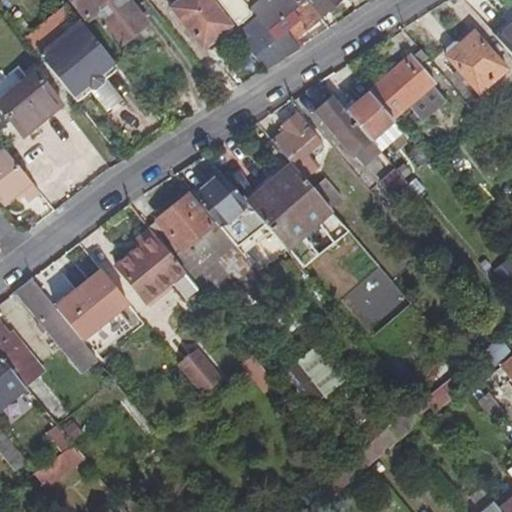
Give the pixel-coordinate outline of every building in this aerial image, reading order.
[(125,0),(66,0),(70,4),(71,4),(83,19),(85,19),(95,32),(102,27),(119,47),(146,25),(125,0)] [(214,35),(229,24),(210,0),(183,0),(171,10),(203,51),(218,39),(214,35)] [(262,0),(250,10),(258,20),(265,28),(269,33),(306,3),(308,2),(321,17),(342,0),(262,0)] [(255,58),(265,70),(298,49),(294,42),(322,21),(306,3),(269,33),(275,41),(255,58)] [(72,14),(31,47),(41,61),(72,99),(86,88),(100,78),(115,66),(72,14)] [(258,34),(265,28),(258,20),(252,25),(258,34)] [(214,35),(218,39),(232,28),(229,24),(214,35)] [(237,38),(255,58),(275,41),(269,33),(265,28),(258,34),(252,25),(237,38)] [(511,26),(497,39),(511,56),(511,26)] [(474,33),(446,58),(478,95),(507,70),(474,33)] [(412,56),(370,91),(393,119),(408,106),(420,122),(444,102),(432,87),(434,84),(412,56)] [(33,72),(0,98),(0,112),(20,138),(60,105),(33,72)] [(100,78),(86,88),(105,112),(119,102),(100,78)] [(369,141),(392,122),(368,93),(346,113),(369,141)] [(369,141),(346,113),(333,99),(316,113),(353,157),(370,142),(369,141)] [(292,167),(305,181),(319,170),(313,164),(326,153),(295,117),(280,129),(285,134),(273,144),(292,167)] [(370,142),(353,157),(362,167),(379,152),(370,142)] [(30,203),(41,195),(5,150),(0,154),(0,198),(6,206),(22,194),(30,203)] [(312,226),(330,211),(305,181),(292,167),(275,182),(312,226)] [(417,196),(395,171),(380,184),(401,209),(417,196)] [(222,172),(193,196),(236,249),(265,226),(249,205),(243,198),(222,172)] [(271,233),(285,250),(312,226),(275,182),(249,205),(265,226),(271,233)] [(187,196),(157,219),(181,250),(211,226),(187,196)] [(181,250),(157,219),(148,227),(150,229),(155,235),(172,257),(181,250)] [(265,226),(236,249),(242,256),(271,233),(265,226)] [(137,240),(142,246),(155,235),(150,229),(137,240)] [(155,235),(142,246),(117,266),(146,304),(185,272),(172,257),(155,235)] [(340,300),(371,335),(407,303),(376,268),(340,300)] [(56,309),(81,341),(128,304),(102,272),(56,309)] [(185,272),(146,304),(150,308),(173,289),(185,303),(201,291),(185,272)] [(97,361),(81,341),(56,309),(31,279),(14,292),(81,374),(97,361)] [(0,357),(25,388),(31,384),(29,381),(43,370),(31,355),(28,357),(0,323),(0,357)] [(487,368),(507,353),(497,338),(476,353),(487,368)] [(195,396),(218,381),(196,348),(173,363),(195,396)] [(0,408),(25,388),(0,357),(0,408)] [(248,357),(238,363),(255,389),(265,383),(248,357)] [(313,363),(283,388),(296,403),(326,378),(313,363)] [(454,375),(415,408),(421,416),(431,408),(436,414),(454,398),(449,393),(461,383),(454,375)] [(486,392),(473,401),(488,422),(501,413),(486,392)] [(415,408),(388,430),(398,442),(425,420),(421,416),(415,408)] [(384,433),(360,454),(367,461),(370,465),(398,442),(388,430),(384,433)] [(66,468),(80,457),(71,446),(33,475),(44,489),(68,471),(66,468)] [(360,454),(343,468),(316,491),(325,503),(370,465),(367,461),(360,454)] [(68,471),(83,460),(80,457),(66,468),(68,471)] [(511,511),(511,501),(500,511),(511,511)]
